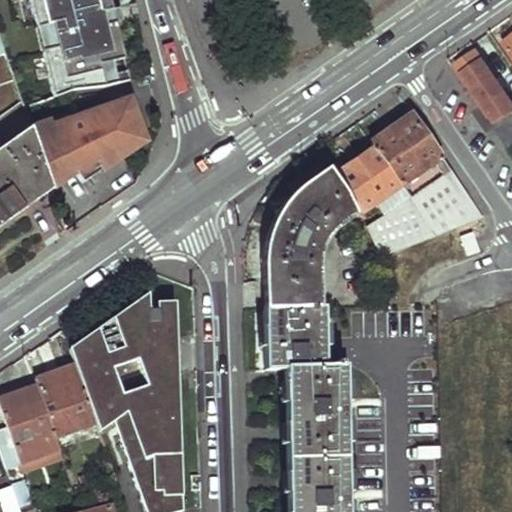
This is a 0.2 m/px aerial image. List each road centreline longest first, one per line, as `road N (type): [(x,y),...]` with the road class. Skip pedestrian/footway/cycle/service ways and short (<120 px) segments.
road 1 (residential): [(203,181),(220,299),(228,511)]
road 2 (primary): [(203,181),(0,328)]
road 3 (primary): [(391,50),(203,181)]
road 4 (residential): [(391,50),(511,234)]
road 5 (residential): [(157,0),(194,116),(203,181)]
